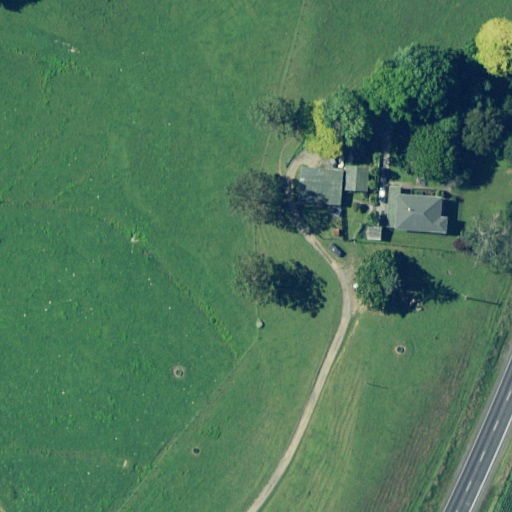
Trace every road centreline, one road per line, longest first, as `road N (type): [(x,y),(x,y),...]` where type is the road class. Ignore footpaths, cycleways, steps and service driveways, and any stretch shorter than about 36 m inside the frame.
road 1 (track): [(250,511),(309,409),(347,310),(340,276),(287,200),(294,157),(328,126),(451,75),(511,63)]
road 2 (primary): [(455,511),(511,381)]
